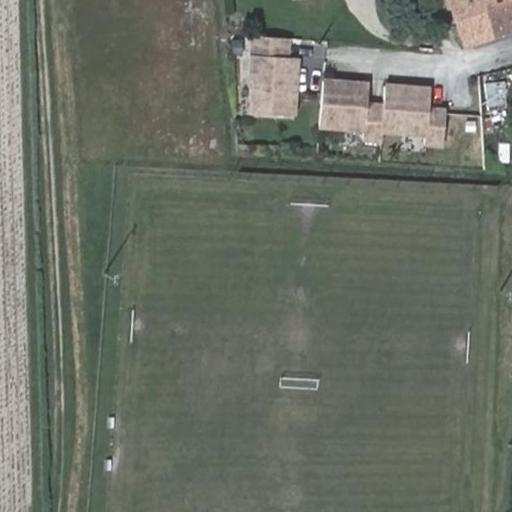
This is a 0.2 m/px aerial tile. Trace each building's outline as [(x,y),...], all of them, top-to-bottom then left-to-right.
[(451,0),(462,28),(468,45),(492,37),(480,0),(451,0)] [(511,0),(480,0),(492,37),(511,29),(511,0)] [(247,34),(248,16),(233,14),(232,33),(247,34)] [(285,60),(287,39),(255,37),(251,77),(256,77),(253,113),(292,115),(295,61),(285,60)] [(426,65),(414,64),(415,57),(372,53),(372,57),(349,54),(348,66),(426,71),(426,65)] [(368,77),(425,83),(426,71),(348,66),(348,69),(368,71),(368,77)] [(367,106),(368,83),(324,80),(320,125),(364,127),(364,137),(383,139),(383,129),(426,132),(426,142),(444,143),(446,111),(429,110),(431,88),(385,85),(384,107),(367,106)] [(486,81),(485,110),(507,110),(508,81),(486,81)]
